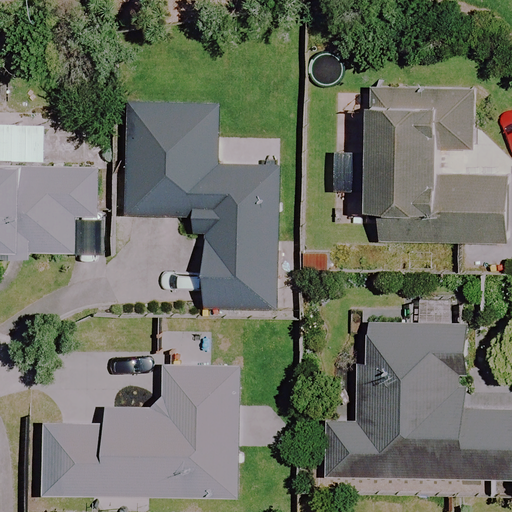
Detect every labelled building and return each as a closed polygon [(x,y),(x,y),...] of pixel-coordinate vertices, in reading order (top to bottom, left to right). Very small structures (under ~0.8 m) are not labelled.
[(474,177),(475,149),(477,90),(378,86),(372,240),(507,245),(509,179),(474,177)] [(284,313),(287,167),(267,167),(268,145),(222,144),(223,105),(133,103),(130,215),(208,217),(206,311),(284,313)] [(28,134),(0,132),(0,254),(76,256),(77,216),(102,217),(104,167),(27,165),(28,134)] [(466,327),(365,323),(361,417),(331,415),(329,481),(511,488),(511,405),(463,403),(466,327)] [(104,420),(53,419),(51,494),(237,498),(240,367),(166,366),(165,410),(105,409),(104,420)]
